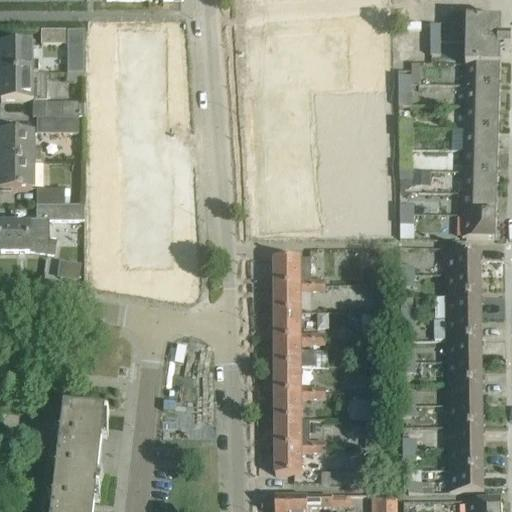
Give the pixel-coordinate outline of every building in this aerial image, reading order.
[(467,22),(465,67),(467,67),(501,68),(500,65),(501,52),(498,52),(499,39),(501,39),(501,23),(490,22),(490,14),(474,14),(474,22),(467,22)] [(431,42),(440,42),(440,27),(431,27),(431,42)] [(68,32),(42,32),(42,46),(68,46),(68,32)] [(158,32),(120,32),(120,52),(158,52),(158,32)] [(267,49),(251,50),(253,92),(260,91),(261,109),(254,109),(255,125),(265,125),(267,154),(257,154),(259,183),(268,182),(270,210),(261,211),(262,230),(313,226),(305,96),(296,96),(296,89),(345,86),(342,44),(328,45),(327,36),(295,38),(296,47),(285,48),(284,38),(267,39),(267,49)] [(440,57),(440,42),(431,42),(431,58),(440,57)] [(1,75),(39,75),(39,55),(34,55),(34,48),(1,48),(1,75)] [(158,52),(120,52),(121,71),(158,71),(158,52)] [(501,68),(467,67),(466,89),(500,90),(501,68)] [(158,71),(121,71),(121,90),(158,90),(158,71)] [(47,75),(39,75),(1,75),(1,103),(34,103),(34,98),(48,98),(47,75)] [(412,78),(399,78),(399,86),(412,86),(412,78)] [(412,86),(399,86),(399,95),(412,95),(412,86)] [(500,90),(466,89),(466,111),(499,111),(500,90)] [(158,90),(121,90),(121,110),(158,110),(158,90)] [(38,105),(38,119),(65,119),(65,105),(38,105)] [(158,110),(121,110),(121,129),(158,129),(158,110)] [(499,111),(466,111),(465,132),(499,133),(499,111)] [(65,119),(38,119),(38,136),(79,136),(79,119),(65,119)] [(400,131),(412,130),(412,122),(399,122),(400,131)] [(158,129),(121,129),(121,148),(163,148),(163,147),(159,147),(158,129)] [(412,130),(400,131),(400,139),(412,139),(412,130)] [(499,133),(465,132),(465,154),(498,155),(499,133)] [(1,163),(33,163),(33,135),(1,135),(1,163)] [(163,148),(121,148),(121,149),(125,149),(125,167),(163,167),(163,148)] [(498,155),(465,154),(464,175),(498,176),(498,155)] [(33,163),(1,163),(1,191),(33,191),(33,163)] [(412,164),(400,164),(400,173),(412,173),(412,164)] [(163,167),(125,167),(125,186),(163,186),(163,167)] [(412,173),(400,173),(400,182),(413,182),(412,174),(412,173)] [(430,174),(412,174),(413,182),(413,188),(431,188),(430,174)] [(498,176),(464,175),(464,197),(497,198),(498,176)] [(163,186),(125,186),(125,206),(163,205),(163,186)] [(37,207),(65,207),(65,193),(37,193),(37,207)] [(497,198),(464,197),(463,218),(497,219),(497,198)] [(163,205),(125,206),(125,225),(163,225),(163,205)] [(65,207),(37,207),(37,223),(51,223),(86,223),(85,210),(85,207),(65,207)] [(413,207),(400,207),(400,217),(413,217),(413,207)] [(413,217),(400,217),(401,227),(413,227),(413,217)] [(497,219),(463,218),(462,240),(496,241),(497,219)] [(37,223),(31,223),(31,226),(31,230),(31,239),(32,239),(50,242),(51,223),(37,223)] [(163,225),(125,225),(125,244),(163,244),(163,225)] [(54,257),(56,243),(50,242),(32,239),(31,239),(31,230),(31,226),(1,226),(0,254),(30,254),(54,257)] [(163,244),(125,244),(125,264),(163,264),(163,244)] [(447,277),(480,277),(480,255),(446,256),(447,277)] [(275,288),(326,288),(326,282),(311,283),(311,261),(274,261),(275,288)] [(402,279),(414,278),(414,268),(402,268),(402,279)] [(481,299),(480,277),(447,277),(447,299),(481,299)] [(415,289),(414,278),(402,279),(402,289),(415,289)] [(326,288),(275,288),(275,316),(302,316),(302,294),(326,293),(326,288)] [(481,299),(447,299),(447,321),(481,320),(481,299)] [(414,311),(402,311),(402,322),(415,321),(414,311)] [(302,337),(302,316),(275,316),(275,343),(326,342),(326,337),(302,337)] [(481,342),(481,320),(447,321),(448,343),(481,342)] [(415,332),(415,321),(402,322),(402,333),(415,332)] [(376,341),(377,330),(362,330),(362,341),(376,341)] [(326,342),(275,343),(275,369),(302,369),(317,369),(317,353),(303,353),(303,348),(326,348),(326,342)] [(481,342),(448,343),(448,365),(482,364),(481,342)] [(402,365),(415,365),(415,354),(402,354),(402,365)] [(482,364),(448,365),(448,386),(482,386),(482,364)] [(415,365),(402,365),(402,376),(415,375),(415,365)] [(302,391),(302,369),(275,369),(275,396),(326,396),(326,391),(302,391)] [(346,371),(346,388),(367,388),(367,371),(346,371)] [(482,386),(448,386),(449,408),(482,408),(482,386)] [(326,396),(275,396),(275,423),(302,423),(301,401),(326,401),(326,396)] [(403,408),(416,408),(416,397),(403,398),(403,408)] [(369,401),(347,401),(348,421),(369,420),(369,401)] [(416,419),(416,408),(403,408),(403,419),(416,419)] [(483,429),(482,408),(449,408),(449,430),(483,429)] [(67,410),(64,437),(58,486),(96,490),(105,416),(109,417),(109,415),(67,410)] [(302,423),(275,423),(276,450),(326,450),(326,444),(309,444),(309,423),(302,423)] [(376,426),(366,426),(366,452),(376,452),(376,426)] [(483,451),(483,429),(449,430),(449,452),(483,451)] [(404,452),(417,452),(417,441),(404,441),(404,452)] [(326,455),(326,450),(276,450),(276,477),(302,477),(302,455),(326,455)] [(483,451),(449,452),(450,474),(483,473),(483,451)] [(417,462),(417,452),(404,452),(404,462),(417,462)] [(484,495),(483,473),(450,474),(450,495),(484,495)] [(322,475),(322,486),(357,485),(357,475),(322,475)] [(421,485),(408,485),(409,496),(421,496),(421,485)] [(93,511),(96,490),(58,486),(55,511),(93,511)] [(395,511),(395,497),(370,498),(370,511),(395,511)] [(333,498),(276,499),(275,511),(307,511),(308,510),(333,510),(333,498)] [(467,511),(501,511),(501,502),(467,504),(467,511)]
